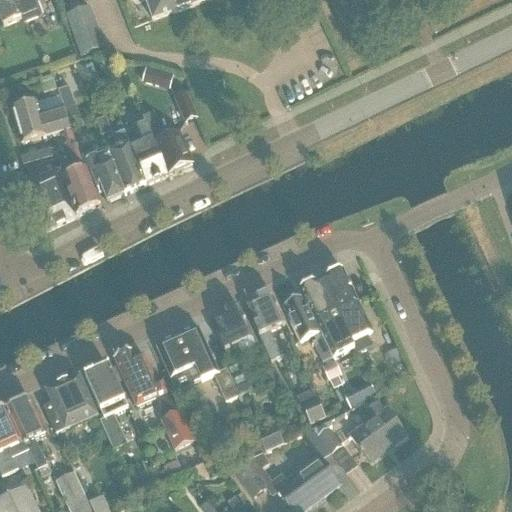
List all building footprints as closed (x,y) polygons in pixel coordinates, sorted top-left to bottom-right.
[(0,0),(0,19),(4,29),(24,20),(26,24),(41,18),(33,0),(0,0)] [(213,0),(140,0),(142,3),(146,2),(153,21),(174,14),(175,14),(193,8),(193,7),(213,0)] [(104,50),(95,23),(90,9),(67,17),(81,58),(104,50)] [(53,80),(41,84),(44,96),(57,92),(53,80)] [(197,121),(187,98),(177,103),(187,126),(197,121)] [(40,116),(37,105),(13,112),(23,146),(47,139),(47,138),(69,132),(63,110),(40,116)] [(147,188),(132,152),(131,147),(116,153),(114,150),(117,149),(106,120),(97,123),(110,156),(109,156),(113,164),(112,164),(125,197),(147,188)] [(163,137),(158,125),(148,129),(153,142),(154,142),(169,177),(193,167),(178,135),(163,142),(161,138),(163,137)] [(145,146),(132,152),(147,188),(167,178),(153,142),(148,129),(139,133),(145,146)] [(77,219),(101,209),(73,136),(64,139),(78,174),(63,180),(77,219)] [(104,192),(109,205),(125,197),(107,151),(83,160),(89,177),(92,176),(99,194),(104,192)] [(46,233),(76,219),(60,173),(30,187),(46,233)] [(320,282),(352,352),(353,354),(356,352),(359,357),(374,349),(368,338),(357,318),(363,315),(342,272),(320,282)] [(346,357),(353,354),(352,352),(320,282),(299,292),(303,299),(320,335),(324,333),(338,361),(346,357)] [(254,302),(255,305),(248,309),(256,327),(254,328),(271,365),(282,360),(278,352),(279,351),(273,338),(269,340),(267,335),(286,327),(271,294),(268,296),(264,294),(258,296),(257,301),(254,302)] [(333,360),(320,335),(303,299),(283,309),(300,345),(302,345),(301,344),(310,340),(323,365),(333,360)] [(226,370),(238,398),(252,391),(239,361),(240,360),(238,356),(256,349),(239,309),(236,310),(231,308),(226,310),(225,315),(222,317),(223,319),(216,323),(224,341),(220,343),(227,359),(222,361),(226,370)] [(197,332),(157,349),(177,395),(213,379),(224,404),(238,398),(226,370),(214,376),(208,363),(210,362),(197,332)] [(161,424),(174,453),(194,444),(181,415),(177,417),(162,385),(157,388),(142,356),(134,359),(132,354),(115,362),(136,411),(158,401),(160,406),(158,407),(165,422),(161,424)] [(341,377),(335,364),(323,370),(329,383),(338,379),(341,377)] [(114,418),(128,412),(109,369),(106,370),(101,366),(93,371),(92,377),(85,380),(104,422),(100,424),(113,453),(127,447),(114,418)] [(275,372),(264,377),(271,390),(281,384),(275,372)] [(52,406),(43,409),(56,437),(97,418),(79,378),(47,393),(52,406)] [(338,379),(329,383),(333,392),(342,388),(338,379)] [(311,427),(326,420),(317,402),(313,392),(297,400),(311,427)] [(357,394),(345,401),(351,412),(363,406),(357,394)] [(26,452),(28,451),(42,480),(51,476),(35,442),(47,436),(30,400),(6,411),(26,452)] [(385,402),(379,406),(384,413),(390,409),(385,402)] [(407,439),(387,413),(385,414),(384,413),(379,406),(377,404),(366,412),(354,422),(361,431),(350,438),(370,466),(407,439)] [(0,474),(2,479),(18,472),(9,452),(22,445),(6,411),(0,413),(0,474)] [(328,431),(317,438),(329,456),(340,449),(328,431)] [(240,451),(227,460),(234,470),(248,463),(240,451)] [(290,511),(307,511),(340,488),(319,460),(275,492),(290,511)] [(178,464),(164,471),(170,483),(184,476),(178,464)] [(203,466),(188,473),(198,480),(210,481),(203,466)] [(236,478),(254,502),(268,491),(250,468),(236,478)] [(136,474),(125,478),(136,504),(161,493),(154,479),(141,485),(136,474)] [(89,511),(74,476),(57,484),(69,511),(89,511)] [(37,511),(26,488),(0,500),(0,511),(37,511)] [(243,511),(234,499),(227,504),(232,511),(243,511)]
